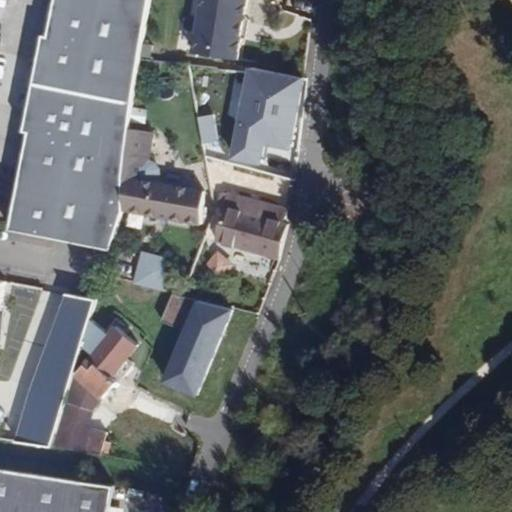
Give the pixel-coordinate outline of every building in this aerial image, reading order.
[(135,102),(140,59),(150,0),(56,0),(49,39),(43,37),(34,82),(135,102)] [(151,0),(150,0),(140,59),(143,60),(151,0)] [(245,0),(194,0),(188,54),(238,60),(245,0)] [(258,173),(283,177),(303,78),(252,67),(239,137),(264,142),(258,173)] [(135,102),(34,82),(23,135),(29,137),(11,230),(112,250),(113,249),(124,210),(125,176),(135,102)] [(258,173),(264,142),(239,137),(233,167),(242,171),(258,173)] [(228,193),(237,195),(242,171),(233,167),(228,193)] [(156,215),(162,183),(126,176),(127,210),(131,211),(156,215)] [(204,193),(204,191),(162,183),(156,215),(202,223),(204,193)] [(285,222),(288,210),(237,195),(228,193),(216,241),(280,259),(288,224),(285,222)] [(176,256),(142,249),(134,283),(169,291),(176,256)] [(92,301),(62,293),(16,432),(48,447),(92,301)] [(162,320),(178,324),(185,298),(169,294),(162,320)] [(227,310),(190,297),(158,383),(192,397),(227,310)] [(74,381),(55,446),(108,454),(110,443),(105,442),(106,434),(90,432),(89,427),(96,410),(130,363),(125,356),(140,343),(124,325),(128,321),(120,312),(102,329),(92,318),(83,347),(93,358),(74,381)] [(114,511),(119,486),(0,467),(0,511),(114,511)]
